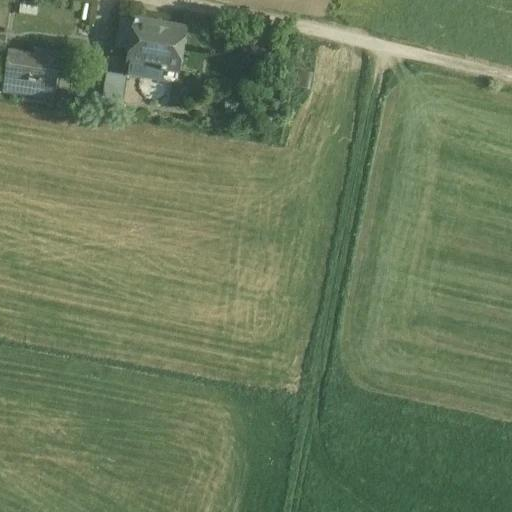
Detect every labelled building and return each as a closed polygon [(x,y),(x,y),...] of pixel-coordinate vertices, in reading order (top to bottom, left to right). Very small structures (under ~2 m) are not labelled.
[(135,23),(121,21),(119,37),(124,38),(123,48),(131,50),(135,23)] [(151,67),(158,25),(135,21),(135,23),(131,50),(129,64),(130,64),(151,67)] [(185,30),(158,25),(151,67),(177,72),(178,72),(185,30)] [(60,61),(11,53),(7,79),(38,84),(56,87),(60,61)] [(174,88),(177,72),(151,67),(130,64),(128,77),(145,80),(144,83),(174,88)] [(311,74),(297,72),(295,88),(308,90),(311,74)] [(0,93),(36,99),(36,97),(38,84),(7,79),(6,82),(0,80),(0,93)] [(56,87),(38,84),(36,97),(54,100),(56,87)] [(278,116),(263,113),(260,127),(276,130),(278,116)]
